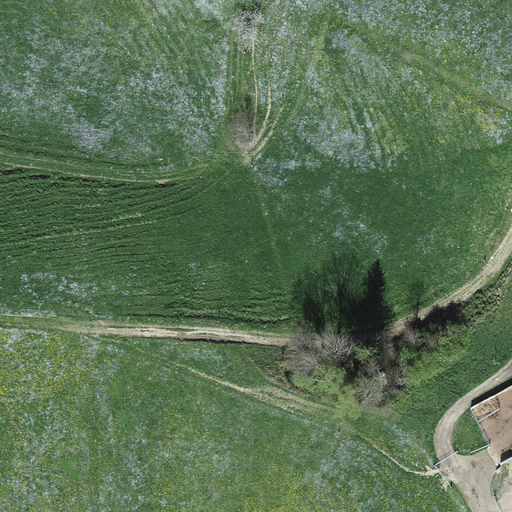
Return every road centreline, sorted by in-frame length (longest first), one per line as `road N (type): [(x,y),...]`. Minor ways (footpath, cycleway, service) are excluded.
road 1 (track): [(0,319),(357,337),(444,306),(487,276),(511,242)]
road 2 (track): [(0,159),(134,177),(201,166),(232,128),(234,44),(247,0)]
